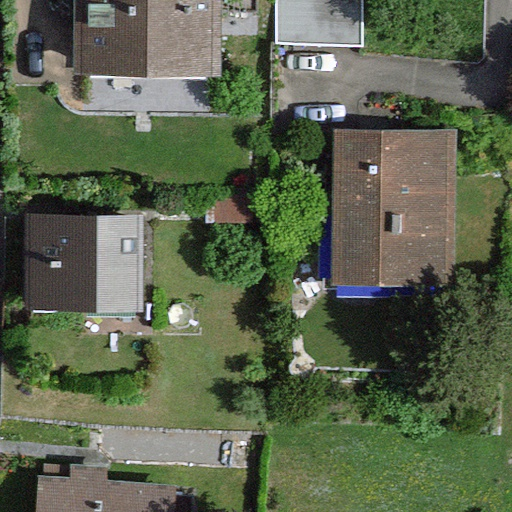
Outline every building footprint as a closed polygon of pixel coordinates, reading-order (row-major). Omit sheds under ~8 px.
[(82,0),(83,63),(225,60),(223,0),(82,0)] [(277,0),(279,42),(366,40),(365,0),(277,0)] [(340,125),(341,269),(458,268),(457,124),(340,125)] [(29,211),(29,296),(151,296),(150,211),(29,211)] [(41,478),(39,511),(177,511),(179,484),(41,478)]
